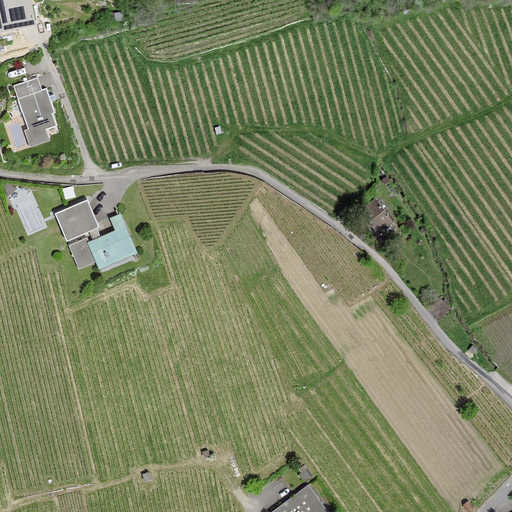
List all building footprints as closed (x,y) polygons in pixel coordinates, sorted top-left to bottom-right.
[(0,0),(0,30),(30,25),(25,3),(7,6),(6,0),(0,0)] [(36,79),(13,87),(27,129),(23,130),(28,145),(47,138),(45,130),(56,126),(51,114),(54,113),(46,89),(40,91),(36,79)] [(359,210),(377,235),(393,224),(374,198),(359,210)] [(96,228),(98,227),(87,200),(55,214),(67,241),(88,231),(92,239),(86,242),(85,239),(69,246),(70,249),(79,268),(95,261),(98,268),(135,252),(119,214),(109,218),(114,230),(99,236),(96,228)] [(326,511),(330,510),(312,485),(275,511),(326,511)]
